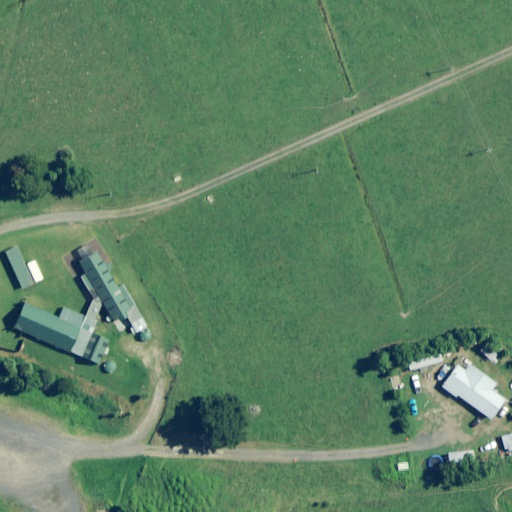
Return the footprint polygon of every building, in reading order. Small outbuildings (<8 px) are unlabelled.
[(137,334),(146,328),(92,243),(73,255),(85,274),(80,278),(94,301),(98,298),(114,323),(126,316),(137,334)] [(35,284),(19,248),(6,253),(22,290),(35,284)] [(58,319),(24,305),(14,329),(98,365),(108,341),(81,330),(86,318),(63,308),(58,319)] [(494,385),(461,361),(442,386),(489,420),(504,401),(490,391),(494,385)] [(511,450),(511,433),(499,437),(503,453),(511,450)]
